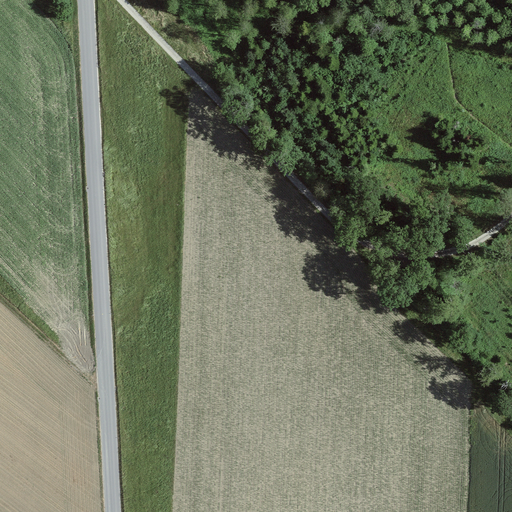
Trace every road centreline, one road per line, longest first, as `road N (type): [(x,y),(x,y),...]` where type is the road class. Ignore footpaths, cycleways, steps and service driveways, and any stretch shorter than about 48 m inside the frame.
road 1 (tertiary): [(89,0),(114,511)]
road 2 (track): [(133,0),(378,252),(459,250),(511,215)]
